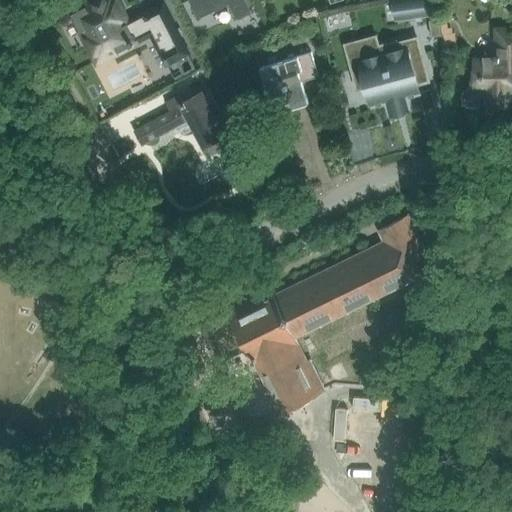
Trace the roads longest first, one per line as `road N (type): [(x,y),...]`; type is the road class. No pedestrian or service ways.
road 1 (residential): [(161,288),(403,170),(452,158),(511,164)]
road 2 (residential): [(161,288),(0,8)]
road 3 (residential): [(248,511),(221,414),(161,288)]
